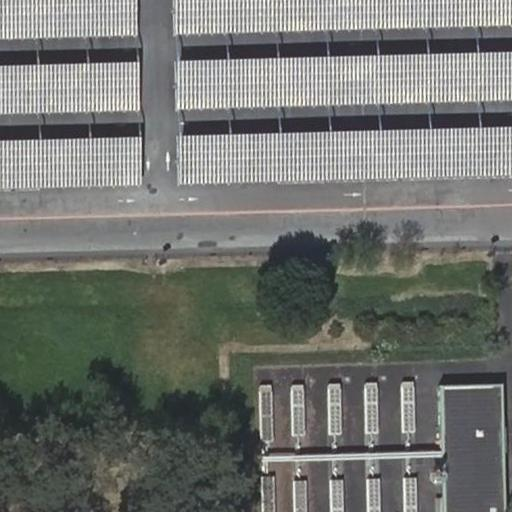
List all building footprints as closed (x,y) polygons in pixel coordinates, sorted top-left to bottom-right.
[(134,0),(0,0),(0,39),(136,36),(134,0)] [(511,0),(175,0),(177,35),(511,25),(511,0)] [(511,52),(175,62),(177,110),(511,100),(511,52)] [(134,62),(0,66),(0,114),(136,111),(134,62)] [(511,127),(178,137),(180,185),(511,176),(511,127)] [(138,138),(0,141),(0,190),(139,186),(138,138)] [(505,511),(502,384),(442,385),(445,511),(505,511)]
